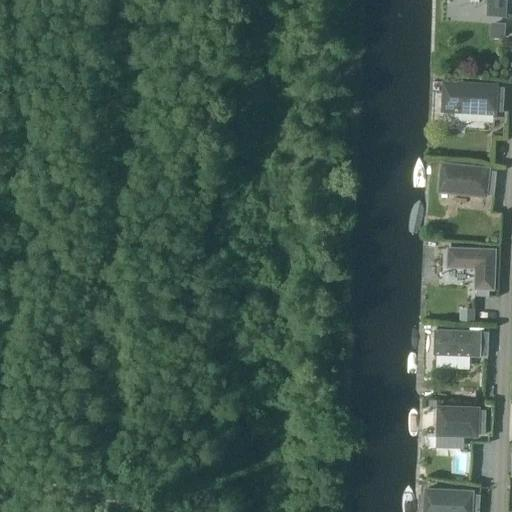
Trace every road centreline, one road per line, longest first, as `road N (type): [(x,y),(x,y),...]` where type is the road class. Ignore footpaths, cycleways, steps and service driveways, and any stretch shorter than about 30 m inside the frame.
road 1 (residential): [(498,511),(511,190)]
road 2 (track): [(161,511),(0,479)]
